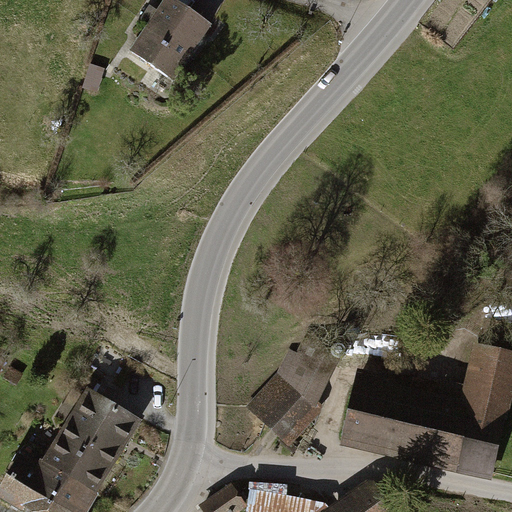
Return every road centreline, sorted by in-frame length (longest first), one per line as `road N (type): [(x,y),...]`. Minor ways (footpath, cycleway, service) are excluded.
road 1 (secondary): [(185,466),(209,254),(269,154),(406,0)]
road 2 (residential): [(511,492),(371,464),(185,466)]
